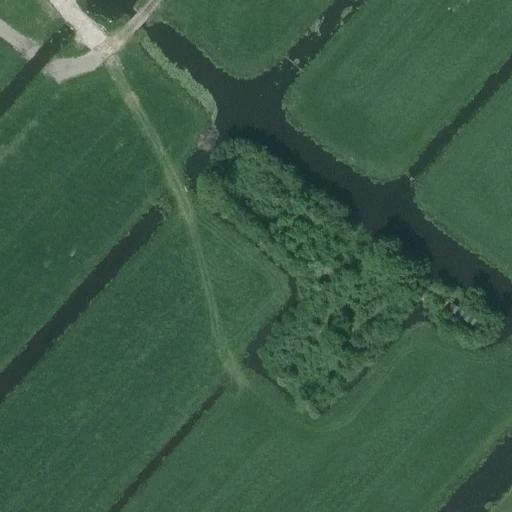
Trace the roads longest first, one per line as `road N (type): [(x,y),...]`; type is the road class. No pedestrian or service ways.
road 1 (track): [(109,48),(185,198),(232,367),(288,427),(324,438)]
road 2 (track): [(0,29),(48,64),(109,48)]
